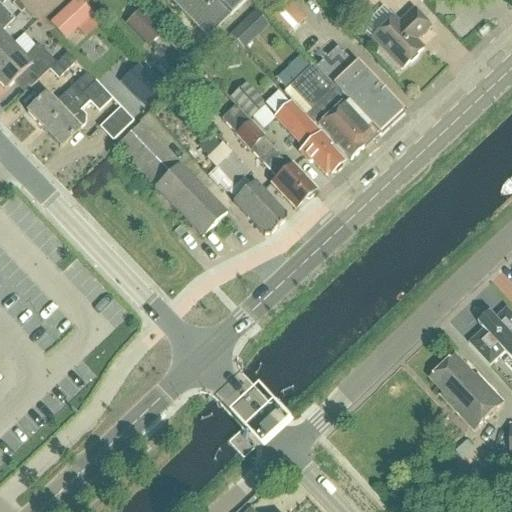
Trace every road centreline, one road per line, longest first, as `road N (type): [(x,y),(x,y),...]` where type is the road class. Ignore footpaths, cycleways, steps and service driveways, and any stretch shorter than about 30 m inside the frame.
road 1 (secondary): [(199,356),(511,69)]
road 2 (unclassified): [(285,450),(511,235)]
road 3 (residential): [(199,356),(0,149)]
road 4 (secondary): [(39,511),(199,356)]
road 5 (unclassified): [(285,450),(199,356)]
